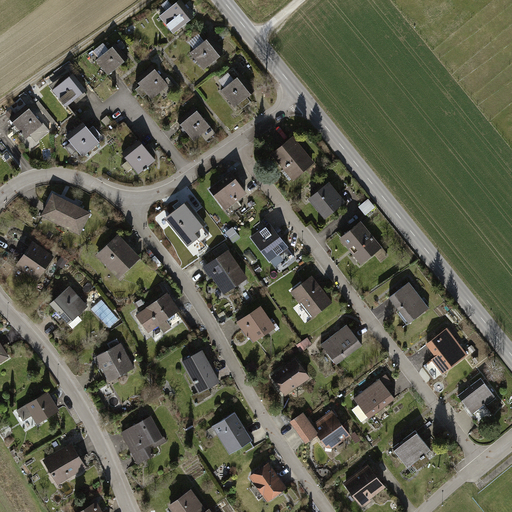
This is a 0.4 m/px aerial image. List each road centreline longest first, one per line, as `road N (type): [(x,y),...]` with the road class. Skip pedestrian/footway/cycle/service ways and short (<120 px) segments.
road 1 (residential): [(481,464),(236,144)]
road 2 (residential): [(333,511),(244,360),(127,197)]
road 3 (tertiary): [(511,354),(303,98)]
road 4 (residential): [(0,302),(86,415),(129,511)]
road 5 (track): [(0,103),(148,0)]
road 6 (residential): [(127,197),(49,173),(0,197)]
road 7 (residential): [(236,144),(167,191),(127,197)]
